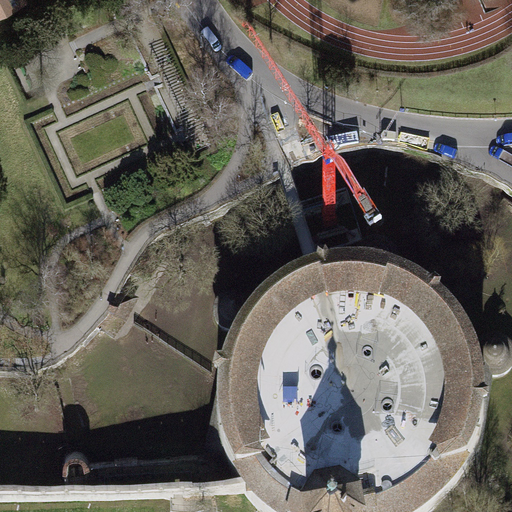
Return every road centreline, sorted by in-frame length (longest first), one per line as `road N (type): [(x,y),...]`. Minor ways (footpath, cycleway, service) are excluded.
road 1 (residential): [(326,120),(251,75),(190,0)]
road 2 (residential): [(326,120),(476,143)]
